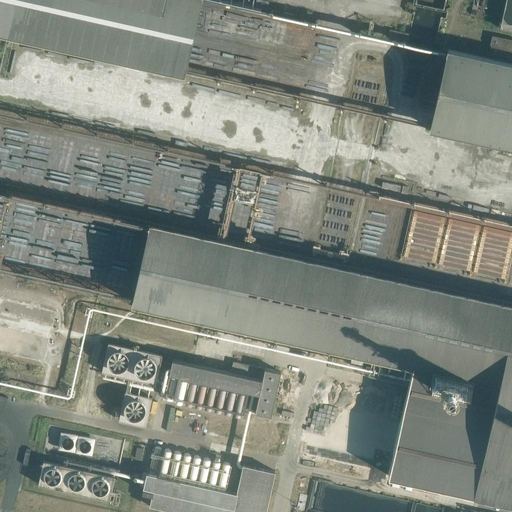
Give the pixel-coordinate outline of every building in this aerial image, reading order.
[(256,0),(255,6),(266,8),(268,1),(262,0),(256,0)] [(426,5),(442,8),(445,4),(445,0),(421,0),(422,2),(426,5)] [(408,33),(405,32),(389,29),(387,37),(392,38),(392,41),(393,41),(400,43),(401,38),(407,39),(408,33)] [(498,55),(511,57),(511,39),(499,37),(499,36),(494,34),(494,36),(491,35),(489,45),(491,45),(489,53),(492,53),(492,55),(497,56),(498,55)] [(511,63),(466,53),(446,49),(429,127),(511,145),(511,63)] [(149,222),(131,302),(142,304),(319,344),(331,347),(377,357),(411,364),(407,382),(404,393),(390,456),(388,467),(386,474),(473,494),(511,502),(511,303),(503,301),(499,300),(468,293),(464,293),(433,286),(429,285),(415,282),(398,278),(394,277),(363,270),(360,269),(310,258),(310,259),(302,258),(302,256),(149,222)] [(55,311),(0,298),(0,311),(52,323),(55,311)] [(0,351),(14,355),(19,331),(0,326),(0,351)] [(163,353),(109,341),(102,371),(156,383),(163,353)] [(234,361),(232,372),(172,358),(170,370),(169,372),(258,392),(254,412),(270,415),(280,371),(234,361)] [(91,378),(86,408),(112,412),(116,382),(91,378)] [(152,396),(125,390),(119,419),(145,425),(152,396)] [(205,439),(209,417),(169,409),(165,431),(205,439)] [(258,417),(251,450),(267,454),(274,420),(258,417)] [(76,434),(60,430),(56,448),(73,451),(76,434)] [(95,437),(78,434),(74,451),(92,455),(95,437)] [(115,475),(43,460),(38,484),(110,500),(112,492),(114,493),(112,501),(118,503),(121,491),(112,489),(115,475)] [(236,492),(147,472),(143,486),(153,488),(150,504),(185,511),(264,511),(274,471),(243,464),(236,492)] [(140,502),(150,504),(153,490),(143,488),(140,502)]
